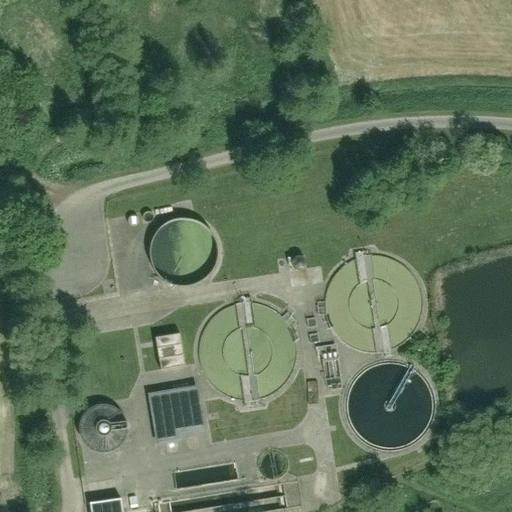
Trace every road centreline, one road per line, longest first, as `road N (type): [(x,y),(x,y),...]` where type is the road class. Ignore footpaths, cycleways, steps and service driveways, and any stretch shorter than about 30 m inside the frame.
road 1 (unclassified): [(86,211),(99,193),(352,130)]
road 2 (unclassified): [(511,126),(426,122),(352,130)]
